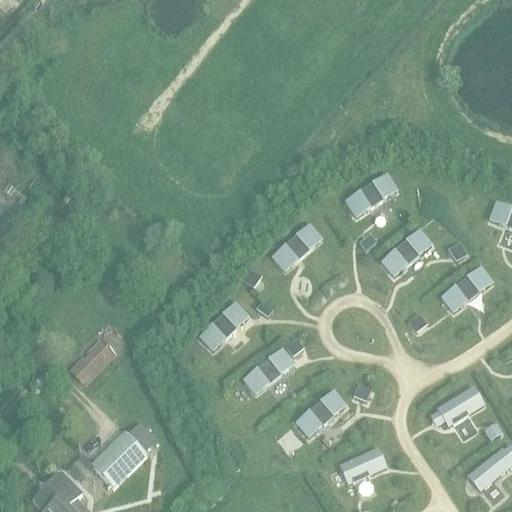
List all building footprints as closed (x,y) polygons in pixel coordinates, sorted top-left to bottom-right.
[(385,181),(346,205),(355,221),(396,194),(385,181)] [(511,214),(498,209),(493,223),(511,230),(511,214)] [(308,230),(275,261),(284,272),(319,243),(308,230)] [(417,235),(381,266),(393,278),(429,249),(417,235)] [(360,248),(365,254),(374,246),(369,240),(360,248)] [(449,255),(455,265),(465,258),(459,248),(449,255)] [(483,274),(442,302),(452,314),(490,286),(483,274)] [(253,291),(260,282),(250,275),(243,284),(253,291)] [(271,314),(262,307),(257,314),(267,321),(271,314)] [(232,313),(197,345),(208,355),(241,325),(232,313)] [(409,326),(416,336),(426,329),(418,319),(409,326)] [(293,360),(302,353),(295,344),(285,351),(293,360)] [(85,364),(73,376),(84,387),(113,358),(102,347),(90,358),(93,361),(87,366),(85,364)] [(284,356),(248,383),(258,398),(294,367),(284,356)] [(369,394),(358,390),(354,401),(365,405),(369,394)] [(465,395),(433,418),(442,431),(476,411),(465,395)] [(331,398),(297,427),(307,439),(343,410),(331,398)] [(145,457),(157,445),(140,427),(127,438),(125,436),(90,470),(112,494),(147,459),(145,457)] [(496,430),(486,437),(490,444),(500,437),(496,430)] [(511,464),(503,455),(477,476),(487,487),(511,466),(511,464)] [(376,457),(342,469),(349,484),(383,469),(376,457)] [(83,511),(76,504),(83,497),(62,476),(32,505),(38,511),(83,511)]
